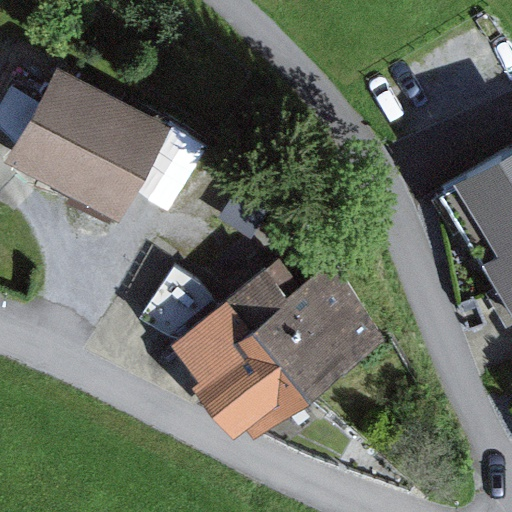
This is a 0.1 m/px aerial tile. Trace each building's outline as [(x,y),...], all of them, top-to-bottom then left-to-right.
[(0,49),(8,35),(0,30),(0,49)] [(187,127),(76,60),(22,149),(132,216),(187,127)] [(511,182),(485,197),(511,249),(511,182)] [(284,200),(256,183),(232,221),(261,239),(284,200)] [(282,252),(249,284),(337,380),(396,332),(343,247),(308,280),(282,252)] [(186,338),(266,434),(337,380),(249,284),(236,298),(184,263),(147,311),(186,338)]
